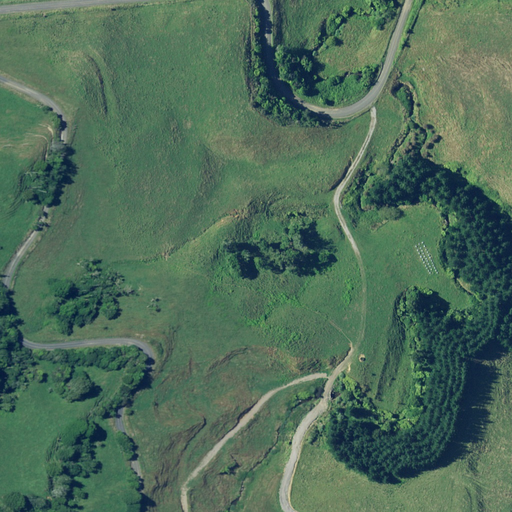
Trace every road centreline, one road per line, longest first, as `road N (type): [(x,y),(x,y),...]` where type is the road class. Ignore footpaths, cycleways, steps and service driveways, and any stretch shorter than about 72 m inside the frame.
road 1 (unclassified): [(129,511),(135,479),(123,406),(141,357),(122,340),(46,343),(20,328),(12,277),(44,207),(61,126),(48,104),(0,78)]
road 2 (unclassified): [(255,0),(284,86),(310,105),(336,107),(372,89),(408,0)]
